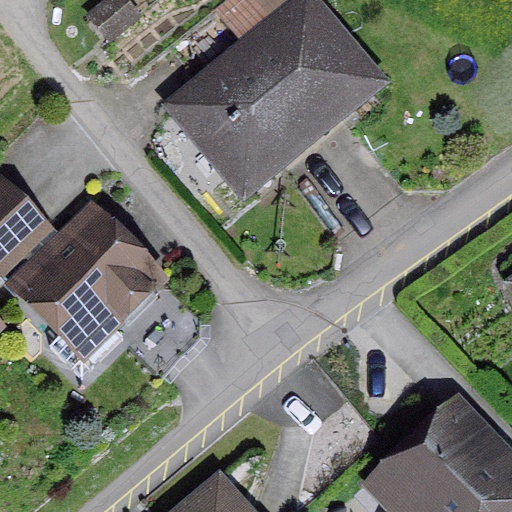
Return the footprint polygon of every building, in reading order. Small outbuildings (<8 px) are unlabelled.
[(307,4),(176,110),(245,193),(375,87),(307,4)] [(0,189),(0,232),(23,209),(2,187),(0,189)] [(23,209),(0,232),(0,272),(44,230),(23,209)] [(201,325),(157,280),(155,282),(92,217),(18,290),(63,335),(50,348),(81,380),(122,340),(110,326),(154,370),(201,325)] [(389,486),(413,511),(492,511),(511,494),(511,485),(454,425),(389,486)] [(238,511),(218,488),(189,511),(238,511)]
